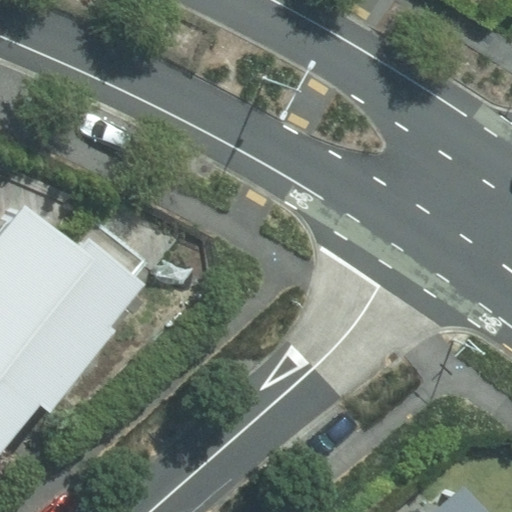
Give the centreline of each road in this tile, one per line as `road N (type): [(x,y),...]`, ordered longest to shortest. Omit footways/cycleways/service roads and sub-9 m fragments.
road 1 (tertiary): [(435,254),(201,108),(0,19)]
road 2 (residential): [(141,511),(435,254)]
road 3 (tertiary): [(223,0),(511,172)]
